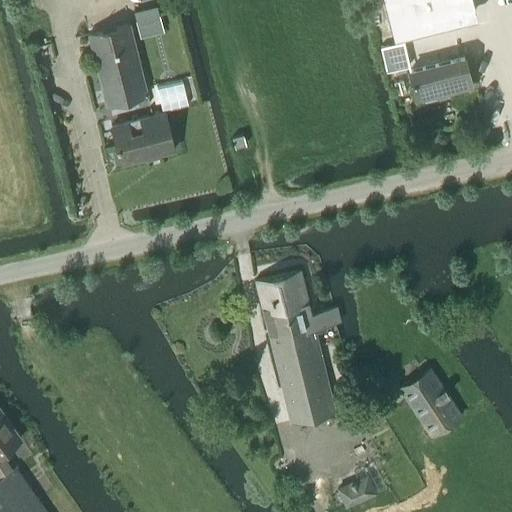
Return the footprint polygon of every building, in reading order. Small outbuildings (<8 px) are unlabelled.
[(385,0),(394,35),(476,13),(472,0),(385,0)] [(107,105),(147,95),(129,22),(89,32),(107,105)] [(404,41),(380,47),(386,71),(409,66),(404,41)] [(418,98),(471,85),(464,56),(410,69),(418,98)] [(111,125),(121,162),(154,154),(174,149),(164,111),(111,125)] [(233,136),(235,145),(245,143),(243,134),(233,136)] [(335,306),(333,306),(309,312),(299,269),(255,279),(289,421),(333,410),(314,332),(325,330),(324,325),(339,322),(335,306)] [(429,434),(460,414),(430,367),(399,386),(429,434)] [(0,511),(44,511),(14,467),(10,469),(0,454),(0,452),(20,438),(0,409),(0,511)] [(366,475),(337,488),(345,506),(374,493),(366,475)]
